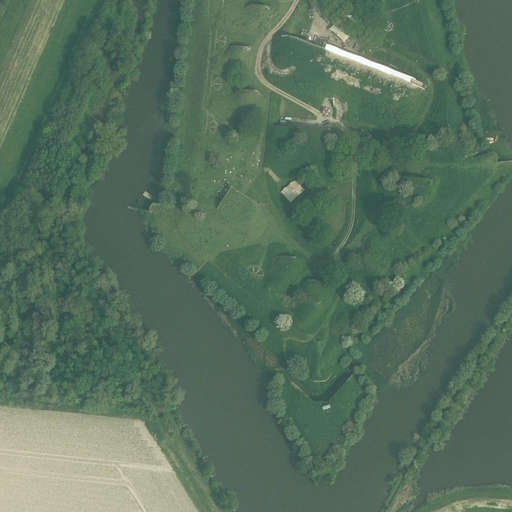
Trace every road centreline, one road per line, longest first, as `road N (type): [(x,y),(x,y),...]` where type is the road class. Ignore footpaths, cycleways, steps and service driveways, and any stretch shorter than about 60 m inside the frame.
road 1 (track): [(343,124),(408,130),(427,110),(431,84),(420,70),(329,32)]
road 2 (track): [(267,98),(265,184),(300,252),(322,261)]
road 3 (track): [(322,261),(336,253),(348,219),(350,140),(343,124)]
